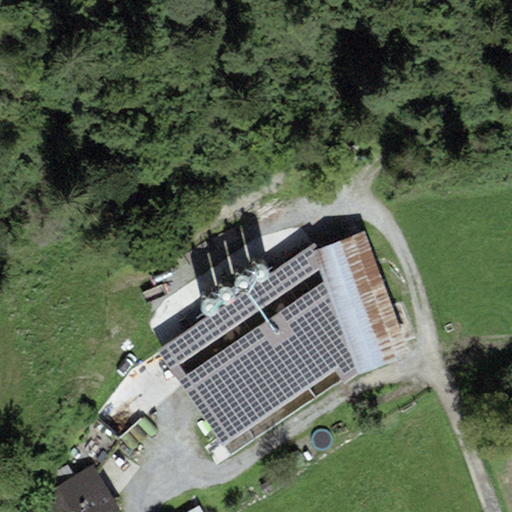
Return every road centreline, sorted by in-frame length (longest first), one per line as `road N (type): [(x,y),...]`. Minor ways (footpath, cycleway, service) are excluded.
road 1 (track): [(247,323),(242,373),(136,489),(134,511)]
road 2 (track): [(491,511),(442,381)]
